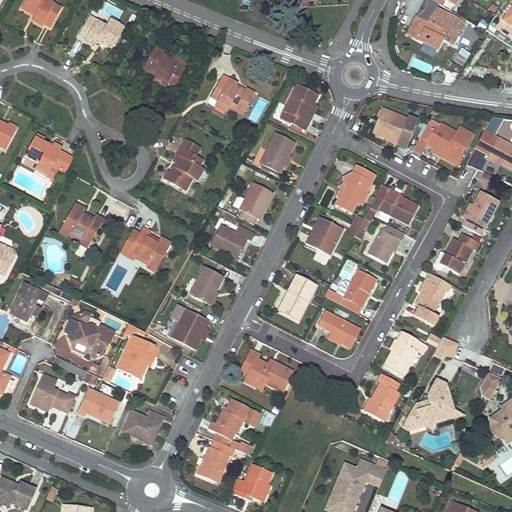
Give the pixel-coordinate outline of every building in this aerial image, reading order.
[(25,0),(21,9),(34,16),(31,20),(42,26),(43,24),(50,27),(61,9),(45,0),(25,0)] [(463,0),(460,7),(466,10),(471,0),(463,0)] [(508,13),(511,7),(511,6),(508,3),(503,10),(508,13)] [(511,26),(511,7),(508,13),(503,20),(511,26)] [(463,23),(437,8),(427,24),(415,17),(404,34),(433,52),(441,39),(451,44),(463,23)] [(105,26),(88,17),(78,36),(85,39),(83,42),(94,48),(96,43),(111,51),(123,27),(109,19),(105,26)] [(469,52),(460,46),(454,55),(464,61),(469,52)] [(163,52),(154,48),(142,69),(155,76),(153,80),(166,87),(168,83),(175,87),(187,66),(172,57),(170,61),(161,56),(163,52)] [(415,60),(413,67),(427,71),(429,64),(415,60)] [(237,84),(221,76),(209,97),(216,101),(214,105),(226,112),(229,108),(242,115),(254,94),(245,89),(244,92),(235,88),(237,84)] [(314,107),(319,97),(298,86),(283,112),(293,118),(289,125),(304,133),(308,126),(304,124),(314,107)] [(308,126),(318,108),(314,107),(304,124),(308,126)] [(381,110),(373,129),(379,132),(378,136),(385,139),(397,144),(396,147),(405,150),(416,122),(408,118),(407,121),(381,110)] [(293,118),(283,112),(279,120),(289,125),(293,118)] [(439,126),(429,121),(425,127),(418,140),(425,143),(424,145),(431,149),(430,150),(438,154),(439,151),(442,153),(444,157),(456,164),(463,152),(460,151),(463,146),(466,147),(472,136),(457,129),(454,134),(439,126)] [(0,146),(5,150),(17,128),(8,124),(7,126),(0,122),(0,146)] [(287,156),(294,143),(276,133),(260,165),(279,174),(282,167),(287,156)] [(44,139),(36,134),(25,156),(38,163),(36,168),(48,174),(51,167),(58,171),(66,155),(60,152),(62,148),(53,143),(51,146),(43,142),(44,139)] [(195,156),(200,147),(186,139),(172,163),(176,165),(171,173),(168,171),(163,179),(185,192),(192,179),(196,181),(203,169),(199,167),(202,160),(195,156)] [(511,148),(496,140),(485,158),(497,164),(511,172),(511,148)] [(438,154),(430,150),(428,153),(454,167),(456,164),(444,157),(442,153),(439,151),(438,154)] [(64,175),(72,159),(66,155),(58,171),(64,175)] [(286,169),(291,158),(287,156),(282,167),(286,169)] [(497,164),(485,158),(484,161),(495,168),(497,164)] [(365,194),(374,177),(355,167),(352,174),(342,179),(342,183),(343,190),(340,195),(336,193),(333,199),(337,201),(333,207),(350,215),(356,204),(359,197),(365,194)] [(477,171),(472,185),(487,191),(493,177),(477,171)] [(264,210),(272,193),(252,183),(239,208),(241,209),(236,218),(252,226),(256,219),(261,208),(264,210)] [(388,190),(380,186),(371,204),(379,208),(377,211),(407,227),(417,208),(400,199),(387,192),(388,190)] [(401,197),(388,190),(387,192),(400,199),(401,197)] [(359,197),(356,204),(361,207),(367,195),(365,194),(359,197)] [(479,194),(472,207),(464,221),(461,228),(479,237),(497,204),(479,194)] [(85,211),(74,205),(58,232),(67,238),(68,235),(80,242),(79,244),(87,248),(103,221),(95,216),(93,219),(83,214),(85,211)] [(464,221),(472,207),(469,206),(460,219),(464,221)] [(259,221),(264,210),(261,208),(256,219),(259,221)] [(357,230),(363,221),(355,216),(350,226),(357,230)] [(311,239),(321,219),(317,218),(308,237),(311,239)] [(329,257),(342,231),(321,219),(311,239),(308,237),(304,244),(317,251),(315,254),(315,258),(317,260),(321,263),(324,262),(327,260),(329,257)] [(364,233),(369,224),(363,221),(357,230),(364,233)] [(234,234),(219,226),(209,246),(224,253),(236,259),(246,240),(249,242),(253,235),(237,227),(234,234)] [(346,234),(353,238),(357,230),(350,226),(346,234)] [(399,243),(403,236),(385,226),(382,232),(380,231),(366,255),(385,265),(391,253),(397,242),(399,243)] [(139,234),(132,231),(119,254),(133,261),(134,258),(148,266),(146,268),(155,273),(170,244),(160,238),(158,241),(148,236),(150,233),(142,228),(139,234)] [(474,253),(478,246),(460,236),(456,243),(452,240),(438,266),(441,268),(448,272),(457,276),(471,251),(474,253)] [(394,254),(399,243),(397,242),(391,253),(394,254)] [(0,274),(8,257),(6,250),(0,247),(0,274)] [(236,259),(224,253),(222,256),(234,263),(236,259)] [(213,292),(220,277),(201,267),(188,295),(206,304),(213,292)] [(355,271),(348,285),(343,282),(340,284),(334,295),(326,290),(323,297),(339,307),(356,316),(360,309),(357,307),(364,294),(367,296),(375,282),(355,271)] [(445,295),(449,287),(427,275),(423,282),(426,284),(420,296),(414,307),(417,308),(411,317),(431,328),(436,319),(431,317),(444,294),(445,295)] [(296,322),(315,286),(295,276),(286,293),(290,295),(279,313),(296,322)] [(71,279),(67,286),(78,292),(82,285),(71,279)] [(426,284),(423,282),(416,294),(420,296),(426,284)] [(48,297),(23,284),(8,314),(27,323),(30,315),(33,308),(37,300),(44,304),(48,297)] [(210,306),(216,294),(213,292),(206,304),(210,306)] [(279,313),(290,295),(286,293),(276,311),(279,313)] [(360,309),(367,296),(364,294),(357,307),(360,309)] [(79,305),(80,301),(71,297),(59,321),(65,323),(72,307),(79,305)] [(40,312),(33,308),(30,315),(37,318),(40,312)] [(203,329),(207,321),(184,308),(168,337),(192,350),(198,338),(203,329)] [(83,323),(88,314),(83,312),(78,314),(79,319),(78,320),(83,323)] [(349,350),(359,331),(324,312),(316,326),(328,333),(326,338),(340,345),(349,350)] [(80,355),(86,352),(88,359),(101,355),(99,350),(103,342),(106,343),(111,332),(96,325),(95,329),(93,332),(82,327),(83,323),(78,320),(79,319),(78,314),(70,316),(68,320),(76,323),(70,337),(72,338),(73,342),(68,344),(70,350),(80,355)] [(95,329),(83,323),(82,327),(93,332),(95,329)] [(137,329),(127,324),(125,328),(136,332),(137,329)] [(204,342),(209,332),(203,329),(198,338),(204,342)] [(412,350),(415,342),(400,334),(396,341),(390,353),(382,367),(401,378),(416,352),(412,350)] [(131,335),(114,369),(138,380),(145,365),(150,354),(153,356),(157,349),(131,335)] [(428,336),(426,341),(437,347),(439,342),(428,336)] [(340,345),(326,338),(324,340),(338,348),(340,345)] [(390,353),(396,341),(393,339),(387,351),(390,353)] [(163,345),(158,360),(173,365),(178,350),(163,345)] [(0,391),(8,376),(0,371),(0,365),(6,353),(0,350),(0,391)] [(263,384),(280,393),(291,372),(273,363),(271,367),(266,365),(255,359),(257,353),(250,350),(241,367),(249,371),(246,375),(243,383),(253,388),(256,381),(263,384)] [(149,367),(153,356),(150,354),(145,365),(149,367)] [(85,372),(53,356),(50,362),(79,375),(77,379),(81,381),(85,372)] [(113,370),(105,367),(100,378),(107,382),(113,370)] [(249,371),(241,367),(239,371),(246,375),(249,371)] [(52,388),(55,380),(41,374),(29,399),(35,402),(33,408),(45,413),(48,406),(49,404),(60,408),(58,411),(66,414),(74,396),(66,392),(65,395),(52,388)] [(492,402),(500,379),(487,374),(478,397),(492,402)] [(395,388),(397,385),(379,376),(375,383),(379,385),(370,401),(363,413),(382,423),(397,395),(393,393),(395,388)] [(259,391),(263,384),(256,381),(253,388),(259,391)] [(443,391),(445,386),(436,381),(426,398),(427,403),(429,407),(424,409),(418,405),(414,412),(410,413),(406,419),(412,423),(424,420),(425,426),(431,429),(433,426),(435,422),(453,417),(455,412),(452,410),(447,407),(443,391)] [(452,410),(445,386),(443,391),(447,407),(452,410)] [(108,420),(117,403),(86,389),(75,411),(82,415),(84,412),(96,418),(97,415),(108,420)] [(35,402),(29,399),(27,405),(33,408),(35,402)] [(363,413),(370,401),(367,399),(360,412),(363,413)] [(506,408),(511,403),(511,399),(500,407),(502,410),(504,413),(508,411),(506,408)] [(250,426),(255,415),(228,401),(223,411),(220,409),(213,424),(209,422),(205,429),(212,433),(226,441),(229,433),(236,420),(239,421),(250,426)] [(511,403),(506,408),(508,411),(504,413),(502,410),(489,419),(491,434),(502,439),(511,431),(511,403)] [(146,419),(130,411),(120,432),(149,446),(159,425),(157,424),(161,417),(149,411),(146,419)] [(433,426),(463,417),(455,412),(453,417),(435,422),(433,426)] [(108,420),(97,415),(96,418),(107,423),(108,420)] [(412,423),(406,419),(401,429),(420,423),(425,426),(424,420),(412,423)] [(232,435),(239,421),(236,420),(229,433),(232,435)] [(511,431),(502,439),(506,445),(511,440),(511,431)] [(212,433),(209,439),(210,440),(223,446),(226,441),(212,433)] [(383,444),(391,447),(395,441),(388,436),(383,444)] [(201,458),(193,475),(215,484),(230,449),(223,446),(210,440),(206,447),(209,448),(204,460),(201,458)] [(395,441),(391,447),(400,451),(403,447),(395,441)] [(493,461),(489,456),(482,461),(485,466),(493,461)] [(377,488),(383,472),(357,461),(354,470),(342,465),(328,501),(352,511),(363,482),(377,488)] [(242,482),(234,478),(227,493),(248,503),(250,499),(257,502),(265,485),(270,474),(250,465),(242,482)] [(25,511),(34,491),(18,483),(16,486),(15,490),(7,486),(9,483),(0,478),(0,504),(7,508),(9,504),(25,511)] [(57,487),(53,485),(48,496),(52,498),(57,487)] [(261,504),(269,487),(265,485),(257,502),(261,504)] [(351,511),(352,511),(328,501),(324,510),(328,511),(351,511)] [(475,511),(450,501),(444,511),(475,511)]
